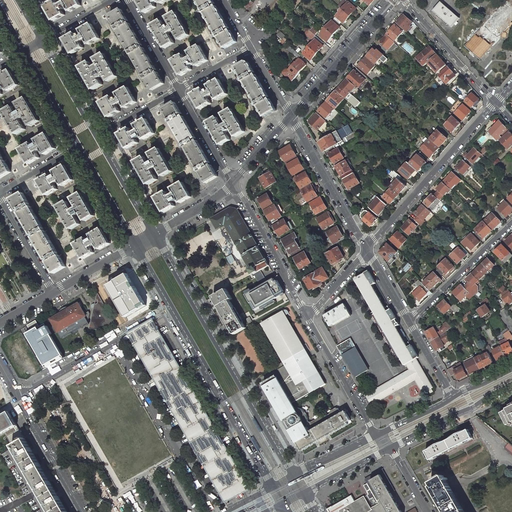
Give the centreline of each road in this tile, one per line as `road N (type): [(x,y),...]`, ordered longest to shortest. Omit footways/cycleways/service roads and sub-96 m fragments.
road 1 (secondary): [(292,476),(153,235)]
road 2 (secondary): [(23,51),(135,245)]
road 3 (secondary): [(169,307),(274,486)]
road 4 (residential): [(367,251),(495,102)]
road 5 (residential): [(169,307),(16,395)]
road 6 (residential): [(367,251),(290,115)]
road 7 (residential): [(290,115),(393,0)]
road 8 (residential): [(232,183),(307,314)]
road 9 (residential): [(409,321),(511,223)]
road 10 (residential): [(307,314),(375,435)]
road 11 (tertiary): [(389,448),(511,384)]
road 12 (residential): [(16,395),(82,511)]
